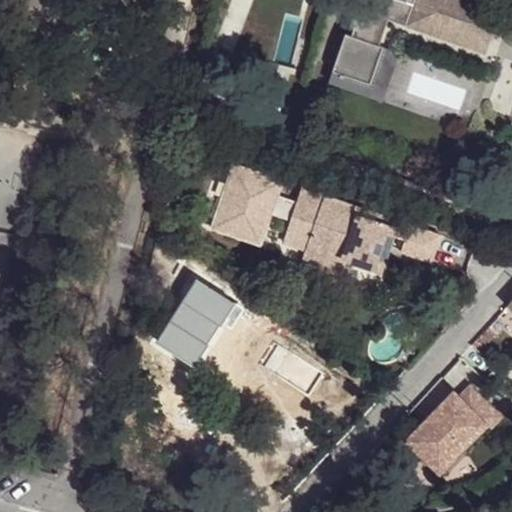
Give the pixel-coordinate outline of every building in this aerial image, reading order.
[(485,51),(501,8),(477,0),(352,0),(351,5),(362,9),(359,17),(355,15),(352,25),(356,27),(354,34),(347,32),(334,70),(370,82),(376,63),(392,19),(485,51)] [(370,82),(334,70),(329,83),(384,103),(395,70),(376,63),(370,82)] [(358,213),(361,205),(301,185),(296,199),(277,192),(282,178),(233,161),(225,183),(231,185),(227,194),(222,192),(211,226),(247,239),(251,226),(264,231),(271,212),(289,219),(282,240),(305,249),(353,266),(355,262),(356,256),(370,261),(368,266),(381,270),(386,257),(380,255),(388,232),(394,234),(405,238),(401,250),(432,260),(441,233),(382,213),(380,220),(358,213)] [(225,183),(222,192),(227,194),(231,185),(225,183)] [(382,213),(361,205),(358,213),(380,220),(382,213)] [(261,243),(264,231),(251,226),(247,239),(261,243)] [(386,257),(394,234),(388,232),(380,255),(386,257)] [(349,277),(353,266),(305,249),(301,259),(349,277)] [(355,262),(368,266),(370,261),(356,256),(355,262)] [(169,320),(225,355),(241,331),(251,315),(195,279),(184,296),(173,289),(162,308),(173,314),(169,320)] [(496,335),(488,327),(473,344),(486,346),(496,335)] [(241,331),(225,355),(224,371),(249,370),(249,332),(241,331)] [(249,370),(224,371),(224,399),(250,398),(249,370)] [(464,380),(454,391),(460,397),(471,386),(464,380)] [(454,391),(406,440),(429,461),(438,452),(448,462),(488,422),(490,424),(500,415),(471,386),(460,397),(454,391)] [(438,452),(429,461),(440,471),(448,462),(438,452)]
